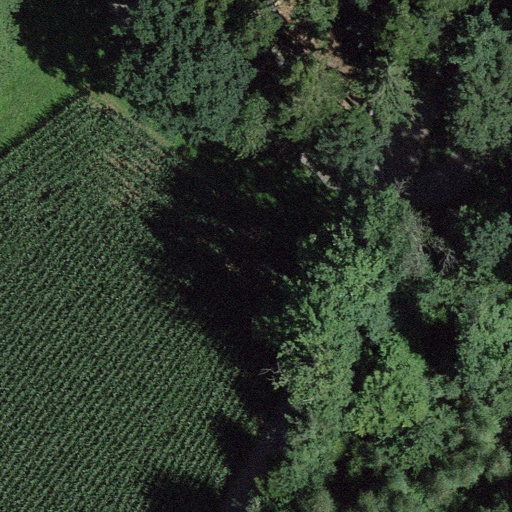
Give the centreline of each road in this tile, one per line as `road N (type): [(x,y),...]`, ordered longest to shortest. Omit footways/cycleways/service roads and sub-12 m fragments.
road 1 (track): [(239,511),(378,227),(501,0)]
road 2 (track): [(511,124),(378,227)]
